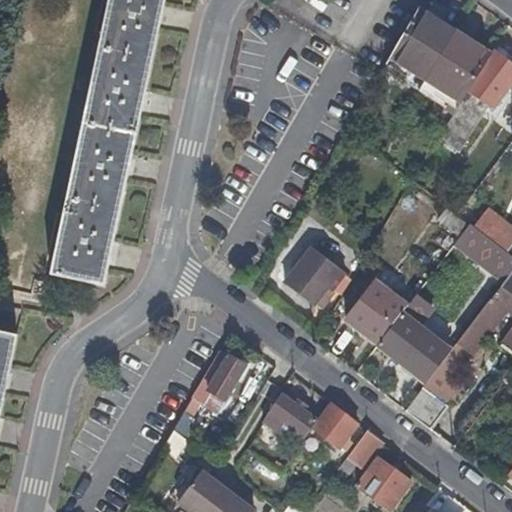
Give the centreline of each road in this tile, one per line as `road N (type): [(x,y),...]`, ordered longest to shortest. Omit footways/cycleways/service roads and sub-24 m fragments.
road 1 (residential): [(497,511),(166,257)]
road 2 (residential): [(166,257),(154,285),(124,317),(65,358),(27,511)]
road 3 (residential): [(230,0),(210,32),(166,257)]
